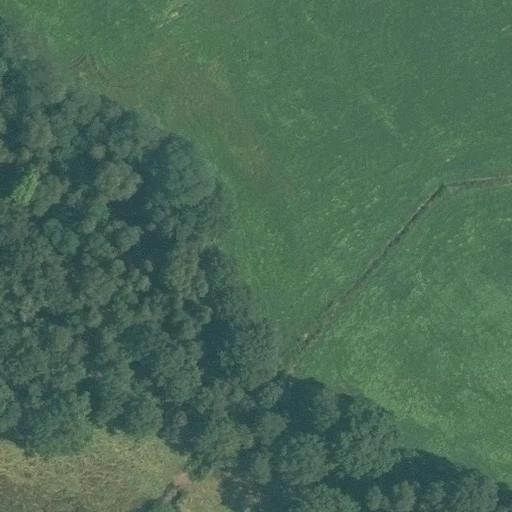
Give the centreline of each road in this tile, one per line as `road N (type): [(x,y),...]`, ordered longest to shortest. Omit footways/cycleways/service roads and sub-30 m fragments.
road 1 (track): [(140,359),(269,444),(328,495)]
road 2 (track): [(0,200),(140,359)]
